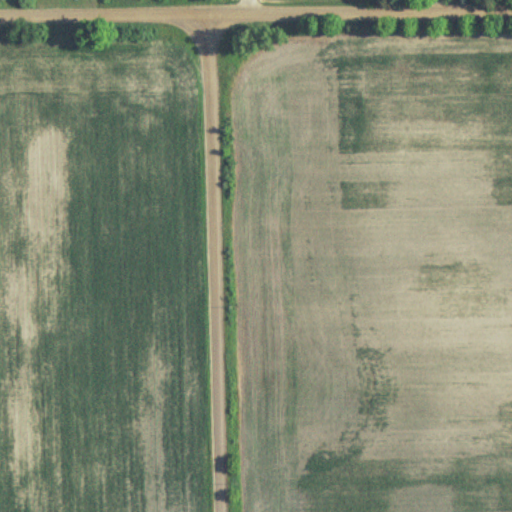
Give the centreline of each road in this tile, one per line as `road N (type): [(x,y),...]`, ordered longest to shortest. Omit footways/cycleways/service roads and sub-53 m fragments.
road 1 (residential): [(0,15),(511,12)]
road 2 (residential): [(222,511),(211,14)]
